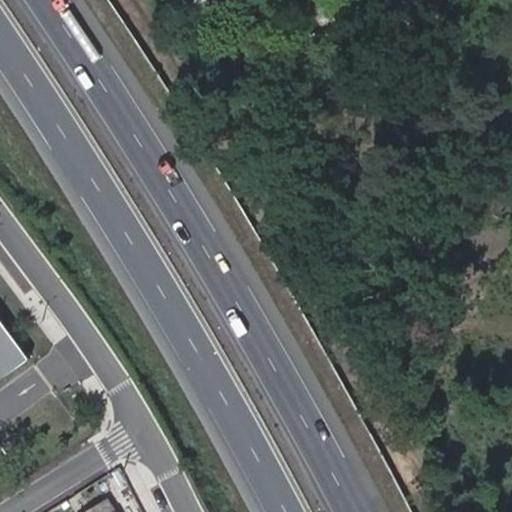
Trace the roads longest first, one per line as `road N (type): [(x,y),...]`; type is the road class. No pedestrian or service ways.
road 1 (motorway): [(358,511),(160,163),(51,0)]
road 2 (motorway): [(0,32),(118,211),(291,511)]
road 3 (residential): [(143,431),(0,220)]
road 4 (residential): [(14,511),(143,431)]
